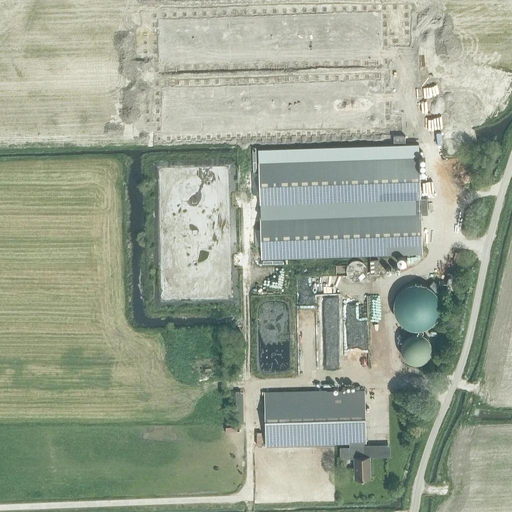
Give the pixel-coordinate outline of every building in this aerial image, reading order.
[(154,27),(144,27),(146,61),(156,61),(156,71),(386,64),(385,43),(407,42),(406,8),(384,9),(154,16),(154,27)] [(157,95),(147,95),(148,129),(158,129),(158,139),(388,132),(398,131),(397,111),(387,111),(386,77),(156,84),(157,95)] [(418,144),(257,149),(258,163),(258,172),(259,195),(259,205),(260,217),(260,229),(261,246),(261,259),(422,253),(421,215),(427,215),(427,199),(420,199),(419,158),(418,144)] [(378,260),(370,260),(370,274),(378,273),(378,260)] [(413,303),(399,316),(406,323),(427,319),(424,316),(427,313),(424,309),(423,302),(429,296),(424,291),(428,290),(424,286),(418,287),(410,295),(411,295),(412,303),(413,303)] [(324,307),(335,308),(335,298),(324,297),(324,307)] [(409,362),(433,355),(426,332),(402,340),(409,362)] [(245,421),(244,390),(234,390),(235,421),(245,421)] [(355,479),(370,479),(369,458),(369,457),(364,457),(364,446),(364,443),(366,443),(364,391),(264,393),(266,445),(349,443),(349,447),(340,448),(340,459),(354,459),(355,479)] [(390,445),(364,446),(364,457),(369,457),(369,458),(390,458),(390,445)]
